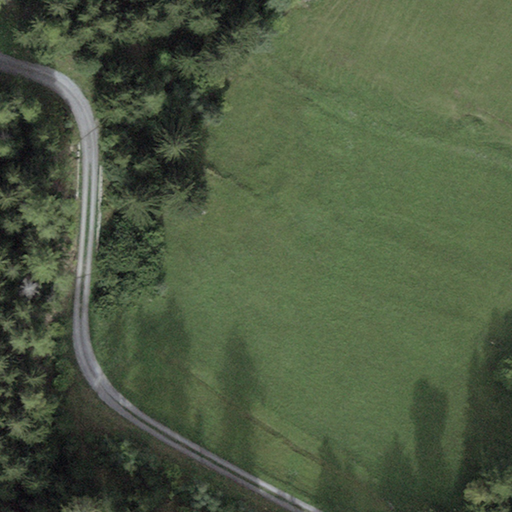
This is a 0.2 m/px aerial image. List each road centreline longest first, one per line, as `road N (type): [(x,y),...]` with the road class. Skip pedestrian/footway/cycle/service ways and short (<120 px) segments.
road 1 (track): [(0,63),(41,76),(71,103),(91,149),(75,336),(84,377),(115,410),(312,511)]
road 2 (track): [(221,387),(414,511)]
